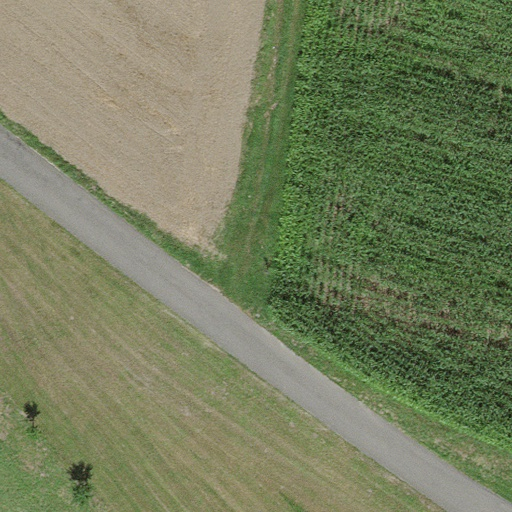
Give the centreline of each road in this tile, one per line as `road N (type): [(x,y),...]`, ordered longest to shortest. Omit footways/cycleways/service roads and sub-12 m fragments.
road 1 (residential): [(0,156),(217,327),(479,511)]
road 2 (track): [(281,0),(262,168),(217,327)]
